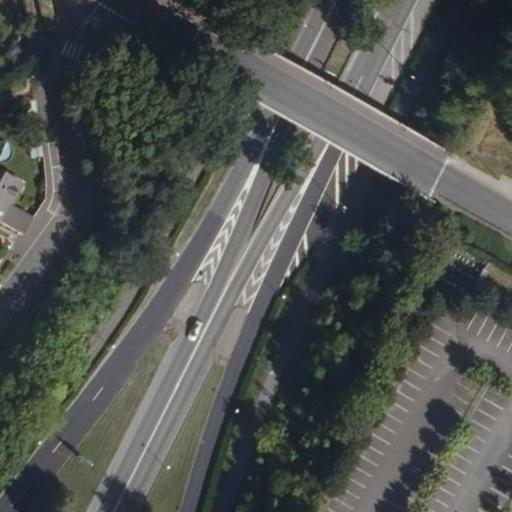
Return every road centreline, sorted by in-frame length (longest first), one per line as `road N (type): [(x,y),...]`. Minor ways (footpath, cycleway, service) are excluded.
road 1 (primary): [(306,63),(174,282),(5,511)]
road 2 (secondary): [(306,63),(215,287),(102,511)]
road 3 (secondary): [(125,511),(250,256),(361,88)]
road 4 (primary): [(188,511),(229,383),(361,88)]
road 5 (tertiary): [(435,177),(125,0)]
road 6 (residential): [(93,0),(61,71),(72,202),(0,304)]
